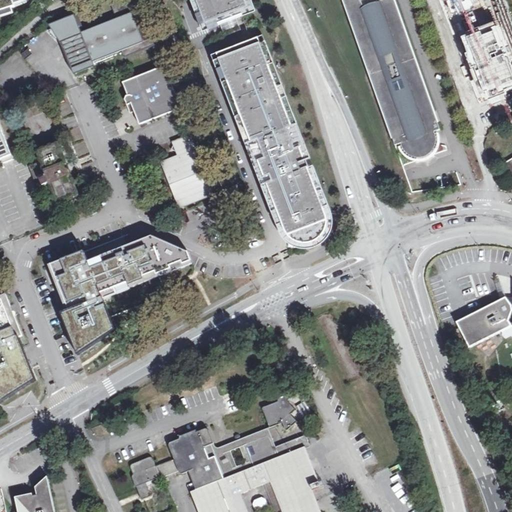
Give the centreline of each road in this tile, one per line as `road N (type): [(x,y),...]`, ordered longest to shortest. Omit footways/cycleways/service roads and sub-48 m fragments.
road 1 (residential): [(123,214),(234,262),(273,247),(243,147),(191,23)]
road 2 (residential): [(123,214),(30,248),(20,267),(73,407)]
road 3 (trunk): [(497,511),(422,327)]
road 4 (tertiary): [(372,246),(206,332)]
road 5 (secondary): [(322,79),(372,246)]
road 6 (secondary): [(388,238),(335,94),(322,79)]
road 7 (trunk): [(404,350),(455,511)]
road 8 (tertiary): [(73,407),(206,332)]
road 9 (residential): [(71,84),(123,214)]
road 10 (trunk): [(422,327),(418,283),(426,255),(487,230)]
road 11 (unknown): [(222,402),(93,453)]
road 12 (secondary): [(511,216),(465,212),(388,238)]
road 13 (trunk): [(308,291),(364,301),(404,350)]
